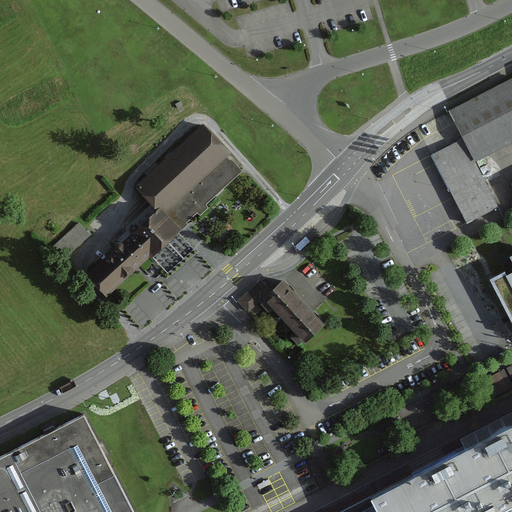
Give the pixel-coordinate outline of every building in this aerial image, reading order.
[(511,142),(511,79),(451,110),(464,137),(432,154),(469,225),(503,208),(479,159),(511,142)] [(89,272),(107,293),(137,266),(182,225),(243,170),(230,155),(234,152),(206,122),(134,187),(157,211),(89,272)] [(79,222),(49,247),(61,261),(91,235),(79,222)] [(511,272),(510,273),(508,269),(493,277),(508,306),(511,314),(511,272)] [(297,346),(303,341),(306,344),(325,327),(309,310),(294,293),(283,281),(270,293),(260,282),(237,303),(248,314),(259,304),(267,312),(271,308),(295,334),(290,338),(297,346)] [(511,388),(511,385),(505,372),(496,377),(500,383),(496,385),(493,378),(486,382),(494,398),(511,388)] [(511,511),(511,410),(460,437),(463,443),(464,445),(367,494),(375,510),(371,511),(511,511)] [(0,511),(130,511),(80,415),(0,456),(0,511)] [(306,464),(319,490),(325,487),(312,461),(306,464)]
